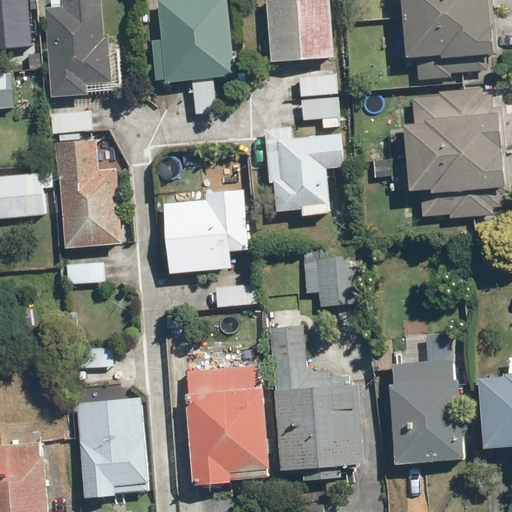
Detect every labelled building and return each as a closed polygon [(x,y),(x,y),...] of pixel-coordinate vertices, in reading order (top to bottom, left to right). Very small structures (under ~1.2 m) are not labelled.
[(0,0),(0,45),(36,42),(31,0),(0,0)] [(65,0),(66,5),(45,6),(52,96),(90,93),(89,82),(113,81),(110,38),(105,38),(102,0),(65,0)] [(231,0),(160,0),(169,83),(239,76),(231,0)] [(335,0),(269,0),(275,61),(340,55),(335,0)] [(381,0),(383,62),(465,61),(464,0),(381,0)] [(6,72),(0,72),(0,107),(10,107),(6,72)] [(339,73),(302,76),(305,119),(342,116),(339,73)] [(412,100),(412,127),(387,127),(388,207),(471,205),(468,99),(412,100)] [(92,109),(51,112),(53,133),(94,130),(92,109)] [(293,125),(268,128),(274,182),(278,182),(281,211),(334,205),(330,168),(351,166),(347,132),(295,138),(293,125)] [(97,138),(56,141),(66,248),(125,243),(118,167),(100,169),(97,138)] [(0,178),(0,224),(47,220),(43,174),(0,178)] [(209,199),(166,202),(172,273),(236,268),(234,251),(252,249),(247,189),(208,192),(209,199)] [(357,254),(317,257),(322,306),(361,302),(357,254)] [(109,260),(67,263),(69,284),(111,281),(109,260)] [(259,283),(217,287),(218,306),(260,303),(259,283)] [(36,333),(34,302),(7,304),(8,334),(36,333)] [(305,325),(273,328),(287,471),(371,462),(363,383),(353,384),(352,373),(310,377),(305,325)] [(112,346),(75,349),(76,367),(113,364),(112,346)] [(511,360),(511,372),(486,375),(494,445),(511,443),(511,356),(511,357),(511,360)] [(458,358),(395,364),(406,464),(468,457),(458,358)] [(265,362),(186,370),(197,485),(237,481),(236,471),(275,468),(265,362)] [(144,397),(78,403),(87,498),(120,495),(119,484),(152,481),(144,397)] [(52,511),(46,441),(0,445),(0,511),(52,511)]
